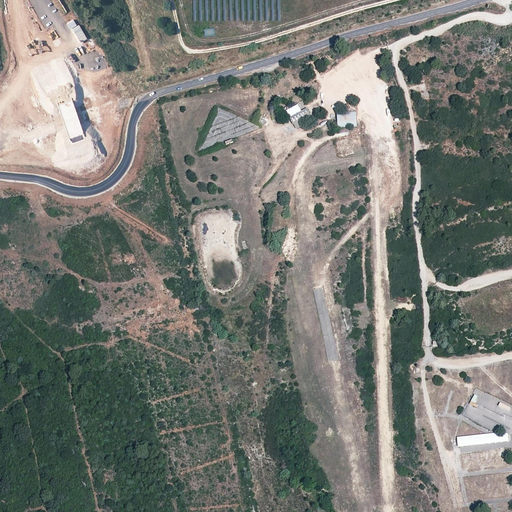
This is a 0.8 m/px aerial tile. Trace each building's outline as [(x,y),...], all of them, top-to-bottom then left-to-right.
[(311,116),(307,108),(302,111),(298,105),(287,111),(297,129),(305,125),(303,121),(311,116)] [(357,112),(337,113),(338,128),(357,127),(357,112)] [(224,146),(223,144),(199,153),(200,156),(224,146)] [(477,407),(478,404),(475,403),(478,396),(474,394),(470,404),(477,407)] [(500,402),(498,406),(509,411),(511,407),(500,402)] [(508,441),(507,433),(504,433),(501,432),(500,432),(457,437),(459,447),(508,441)]
